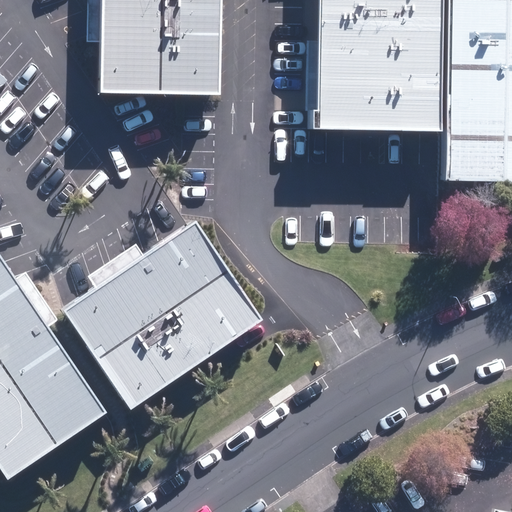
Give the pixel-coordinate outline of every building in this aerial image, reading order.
[(231,0),(104,0),(103,107),(229,109),(231,0)] [(428,134),(428,116),(429,0),(313,0),(311,132),(428,134)] [(511,0),(438,0),(435,185),(511,185),(511,0)] [(188,225),(64,314),(131,408),(255,319),(188,225)] [(101,419),(0,277),(0,479),(5,487),(101,419)]
